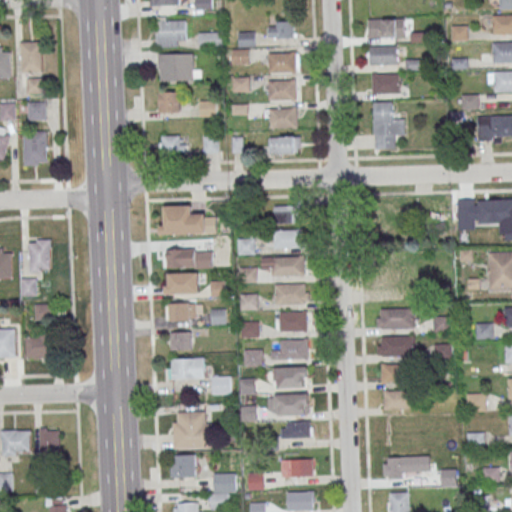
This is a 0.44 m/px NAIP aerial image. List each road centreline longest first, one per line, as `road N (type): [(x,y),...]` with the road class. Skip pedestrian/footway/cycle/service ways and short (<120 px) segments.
road 1 (secondary): [(119,511),(96,0)]
road 2 (residential): [(352,511),(331,0)]
road 3 (residential): [(511,172),(145,183),(105,191)]
